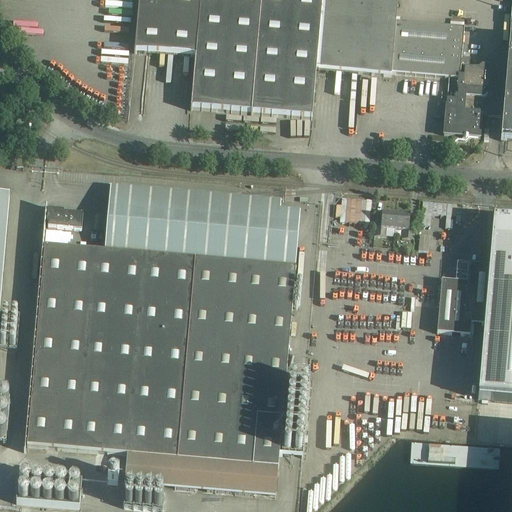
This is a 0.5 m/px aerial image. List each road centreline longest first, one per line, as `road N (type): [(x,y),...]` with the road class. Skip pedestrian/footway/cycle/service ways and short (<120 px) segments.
road 1 (unclassified): [(511,179),(125,141),(62,113),(6,65)]
road 2 (unknown): [(480,176),(491,84),(485,23),(471,0)]
